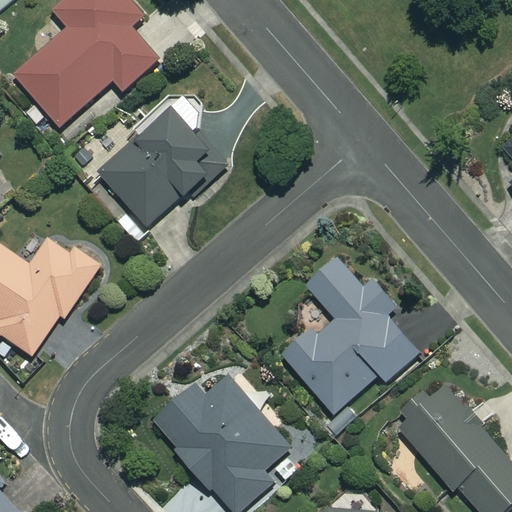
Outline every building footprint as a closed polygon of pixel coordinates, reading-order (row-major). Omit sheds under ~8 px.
[(0,0),(0,12),(15,0),(0,0)] [(146,18),(130,0),(68,0),(54,12),(71,31),(17,78),(62,129),(114,84),(124,95),(161,63),(132,30),(146,18)] [(147,230),(189,195),(193,199),(224,173),(175,114),(101,174),(147,230)] [(511,138),(499,151),(511,165),(511,138)] [(33,268),(0,245),(0,321),(2,323),(0,324),(0,334),(34,358),(64,314),(69,317),(103,267),(77,250),(72,256),(51,242),(33,268)] [(364,293),(338,262),(308,287),(334,318),(286,358),(335,415),(381,377),(388,385),(421,357),(388,317),(398,308),(376,282),(364,293)] [(292,450),(232,378),(207,399),(197,386),(152,424),(210,493),(214,489),(233,511),(242,511),(275,484),(265,472),(292,450)] [(480,511),(509,511),(511,509),(511,460),(443,386),(397,428),(457,492),(459,490),(480,511)] [(0,511),(19,511),(0,488),(0,511)]
